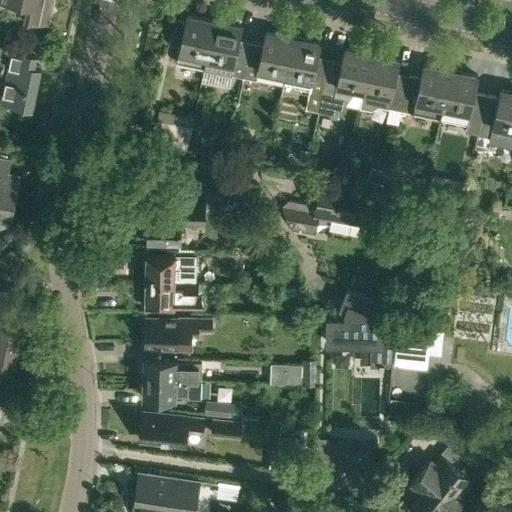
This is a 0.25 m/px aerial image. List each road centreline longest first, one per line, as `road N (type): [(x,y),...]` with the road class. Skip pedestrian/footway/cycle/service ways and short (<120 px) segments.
road 1 (residential): [(74,511),(88,454),(91,373),(69,222),(104,0)]
road 2 (tertiary): [(511,30),(363,0)]
